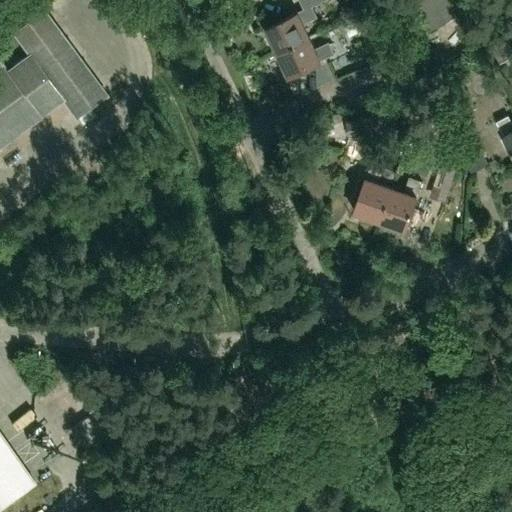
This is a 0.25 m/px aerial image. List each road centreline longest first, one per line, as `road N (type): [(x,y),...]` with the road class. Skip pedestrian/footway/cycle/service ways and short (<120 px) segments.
road 1 (residential): [(336,318),(183,0)]
road 2 (residential): [(336,318),(511,240)]
